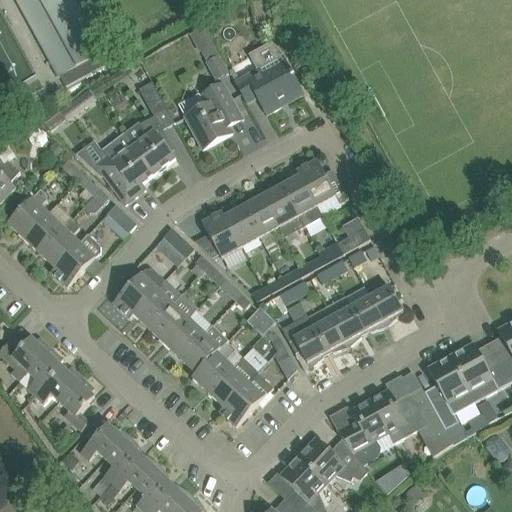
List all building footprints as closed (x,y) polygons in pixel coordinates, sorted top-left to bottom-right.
[(15,0),(59,79),(60,78),(66,89),(106,66),(101,56),(103,54),(73,0),(15,0)] [(256,26),(268,24),(266,5),(253,6),(256,26)] [(214,47),(201,54),(207,64),(220,57),(214,47)] [(216,83),(230,75),(220,57),(207,64),(207,65),(216,83)] [(258,72),(235,83),(248,106),(258,100),(259,102),(267,117),(281,109),(279,105),(302,92),(293,74),(286,63),(263,75),(260,71),(258,72)] [(140,92),(151,113),(165,105),(153,84),(140,92)] [(179,107),(186,119),(194,135),(203,152),(233,136),(230,130),(244,122),(233,102),(224,85),(202,97),(200,95),(179,107)] [(130,106),(123,97),(112,105),(120,114),(130,106)] [(165,105),(151,113),(155,119),(156,118),(163,131),(175,125),(165,105)] [(147,138),(133,149),(155,177),(158,175),(161,176),(167,171),(168,168),(177,161),(163,143),(168,140),(164,132),(163,131),(156,118),(155,119),(141,127),(147,138)] [(51,121),(45,125),(51,133),(57,129),(51,121)] [(31,134),(29,142),(34,148),(42,149),(48,143),(46,135),(39,131),(31,134)] [(155,177),(133,149),(124,136),(103,152),(108,159),(96,168),(105,180),(114,192),(126,208),(138,198),(147,192),(143,186),(155,177)] [(64,152),(55,143),(50,148),(50,153),(55,157),(60,157),(64,152)] [(9,163),(4,166),(0,159),(0,207),(16,190),(11,185),(21,174),(9,163)] [(69,162),(63,169),(71,177),(77,170),(69,162)] [(333,172),(325,177),(317,162),(298,173),(300,178),(317,209),(320,208),(336,199),(341,207),(349,202),(333,172)] [(78,183),(84,177),(77,170),(71,177),(78,183)] [(84,177),(78,183),(86,190),(92,184),(84,177)] [(282,188),(304,230),(323,219),(317,209),(300,178),(282,188)] [(92,184),(86,190),(95,199),(101,192),(92,184)] [(282,188),(263,199),(280,230),(286,240),(304,230),(282,188)] [(41,192),(22,212),(9,226),(25,242),(49,216),(41,209),(47,202),(46,198),(41,192)] [(101,192),(95,199),(104,207),(110,201),(101,192)] [(244,209),(261,240),(266,250),(276,244),(270,235),(280,230),(263,199),(244,209)] [(138,227),(123,213),(117,207),(108,216),(129,236),(138,227)] [(244,209),(226,219),(242,250),(261,240),(244,209)] [(242,250),(226,219),(223,214),(203,225),(222,261),(242,250)] [(65,231),(49,216),(25,242),(41,256),(65,231)] [(56,271),(80,246),(73,238),(80,231),(72,223),(65,231),(41,256),(56,271)] [(344,257),(354,252),(371,242),(365,230),(337,245),(339,248),(344,257)] [(195,252),(187,245),(173,231),(164,240),(178,254),(186,261),(195,252)] [(68,291),(96,261),(96,260),(101,253),(102,252),(101,251),(101,249),(89,237),(80,246),(56,271),(52,275),(68,291)] [(325,267),(344,257),(339,248),(320,258),(325,267)] [(363,254),(350,261),(354,269),(367,262),(363,254)] [(196,265),(197,266),(191,272),(199,279),(205,273),(211,267),(202,258),(196,265)] [(320,258),(301,269),(306,278),(325,267),(320,258)] [(343,264),(331,271),(336,280),(348,273),(343,264)] [(220,276),(211,267),(205,273),(214,282),(220,276)] [(282,279),(287,288),(306,278),(301,269),(282,279)] [(331,271),(318,278),(323,287),(336,280),(331,271)] [(130,322),(134,317),(166,283),(153,272),(145,272),(142,276),(114,306),(130,322)] [(268,298),(276,294),(287,288),(282,279),(263,289),(268,298)] [(227,282),(221,289),(236,303),(242,297),(233,288),(227,282)] [(182,297),(166,283),(134,317),(150,332),(174,306),(182,297)] [(306,285),(293,292),(298,300),(311,294),(306,285)] [(391,288),(371,299),(387,329),(390,328),(400,319),(399,316),(404,313),(391,288)] [(252,296),(257,304),(268,298),(263,289),(252,296)] [(293,292),(280,299),(285,307),(298,300),(293,292)] [(251,305),(242,297),(236,303),(245,312),(251,305)] [(352,310),(365,334),(370,332),(371,334),(385,330),(387,329),(371,299),(352,310)] [(166,347),(190,321),(174,306),(150,332),(166,347)] [(260,310),(254,316),(247,323),(263,338),(272,329),(276,325),(260,310)] [(333,320),(349,350),(352,348),(362,339),(361,337),(365,334),(352,310),(333,320)] [(190,321),(166,347),(181,361),(213,328),(197,313),(190,321)] [(327,355),(314,331),(307,318),(283,332),(290,345),(295,342),(301,354),(310,371),(314,369),(324,360),(323,357),(327,355)] [(347,351),(349,350),(333,320),(314,331),(327,355),(332,352),(334,355),(347,351)] [(511,356),(499,362),(511,385),(511,324),(498,332),(511,356)] [(213,328),(205,336),(181,361),(197,376),(218,355),(229,343),(213,328)] [(279,338),(272,329),(263,338),(269,345),(271,342),(278,354),(285,348),(279,338)] [(28,344),(18,335),(0,354),(0,356),(15,371),(11,376),(20,384),(29,375),(52,351),(40,340),(36,344),(32,340),(28,344)] [(451,358),(477,404),(511,385),(499,362),(488,369),(475,345),(451,358)] [(278,354),(275,358),(278,364),(290,357),(285,348),(278,354)] [(60,366),(64,362),(52,351),(29,375),(37,383),(28,391),(36,399),(64,370),(60,366)] [(209,395),(243,359),(236,352),(226,363),(218,355),(197,376),(193,380),(209,395)] [(429,401),(454,447),(467,439),(455,416),(477,404),(451,358),(428,371),(441,394),(429,401)] [(209,395),(224,410),(258,375),(250,366),(243,359),(209,395)] [(64,370),(36,399),(44,406),(52,398),(60,405),(84,380),(72,369),(68,374),(64,370)] [(224,410),(220,414),(237,430),(258,407),(261,409),(272,397),(270,395),(274,390),(258,375),(224,410)] [(71,424),(82,434),(90,425),(80,416),(96,400),(91,396),(95,391),(84,380),(60,405),(75,419),(71,424)] [(429,401),(425,394),(423,390),(421,391),(422,393),(397,406),(390,392),(389,392),(370,403),(389,436),(394,446),(419,433),(429,428),(442,454),(450,449),(454,447),(429,401)] [(339,436),(347,446),(364,468),(378,459),(380,458),(380,455),(380,454),(381,453),(381,450),(377,442),(389,436),(370,403),(351,413),(358,427),(341,437),(339,435),(339,436)] [(98,454),(106,462),(129,437),(127,435),(115,428),(113,430),(109,426),(95,441),(81,455),(90,463),(98,454)] [(129,437),(106,462),(114,469),(105,478),(113,485),(141,456),(137,453),(139,451),(131,439),(129,437)] [(369,474),(364,468),(347,446),(336,458),(317,440),(299,459),(326,485),(335,476),(351,484),(353,479),(361,483),(369,474)] [(70,454),(62,463),(72,472),(80,463),(70,454)] [(103,497),(99,501),(102,505),(107,499),(111,503),(121,493),(129,484),(137,492),(161,467),(159,465),(147,458),(145,460),(141,456),(113,485),(108,491),(103,497)] [(326,511),(318,493),(326,485),(299,459),(281,478),(295,492),(299,496),(290,505),(286,501),(285,502),(296,511),(326,511)] [(511,463),(510,462),(501,469),(508,479),(511,475),(511,463)] [(388,498),(411,477),(405,466),(376,484),(388,498)] [(141,511),(147,511),(172,486),(168,482),(170,480),(163,469),(161,467),(137,492),(145,499),(137,508),(141,511)] [(100,484),(95,489),(103,497),(108,491),(100,484)] [(177,511),(192,496),(190,495),(178,487),(176,490),(172,486),(147,511),(177,511)] [(417,486),(407,496),(415,505),(425,497),(417,486)] [(199,511),(202,510),(194,499),(192,496),(177,511),(199,511)] [(296,511),(285,502),(284,502),(287,505),(282,511),(273,511),(272,510),(270,511),(296,511)]
